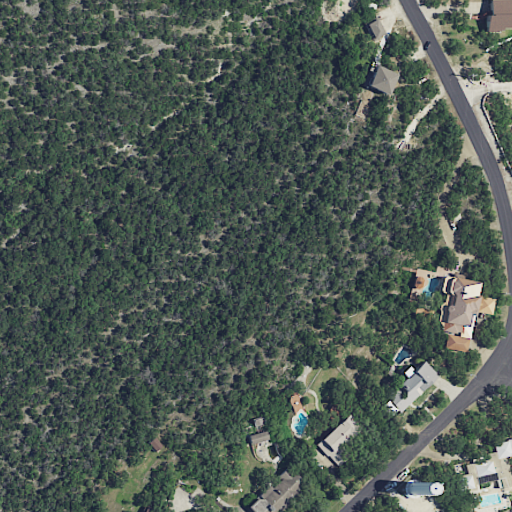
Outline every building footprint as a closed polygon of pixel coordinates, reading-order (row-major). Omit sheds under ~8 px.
[(511,0),(487,0),(488,15),(484,15),(485,30),(511,29),(511,0)] [(371,41),(384,35),(376,18),(363,24),(371,41)] [(365,86),(387,96),(396,75),(374,65),(365,86)] [(466,352),(474,312),(491,315),(494,298),(474,295),(477,281),(465,279),(464,280),(441,275),(438,292),(442,293),(435,331),(446,333),(444,348),(466,352)] [(437,377),(422,361),(411,371),(407,366),(400,373),(404,377),(383,397),(399,413),(437,377)] [(267,440),(265,431),(246,436),(249,445),(267,440)] [(464,465),(466,475),(453,478),(456,492),(474,489),(473,484),(495,480),(493,470),(505,468),(503,456),(511,454),(511,438),(491,443),(493,452),(485,454),(486,461),(464,465)] [(272,511),(304,483),(288,467),(246,506),(251,511),(272,511)]
